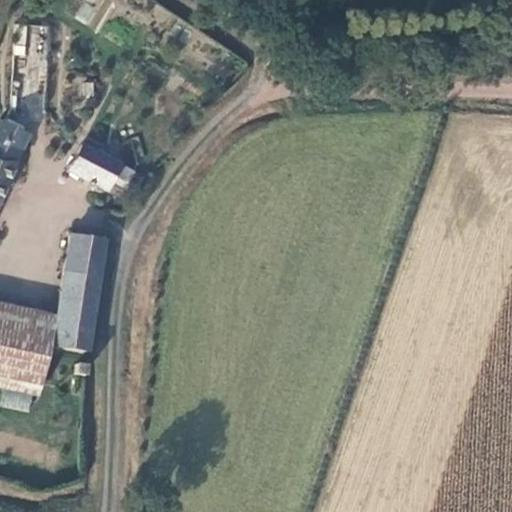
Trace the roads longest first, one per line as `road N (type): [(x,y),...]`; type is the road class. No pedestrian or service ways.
road 1 (unclassified): [(202,0),(252,43),(263,64),(257,88),(133,231),(116,294),(104,511)]
road 2 (track): [(263,64),(342,82),(511,88)]
